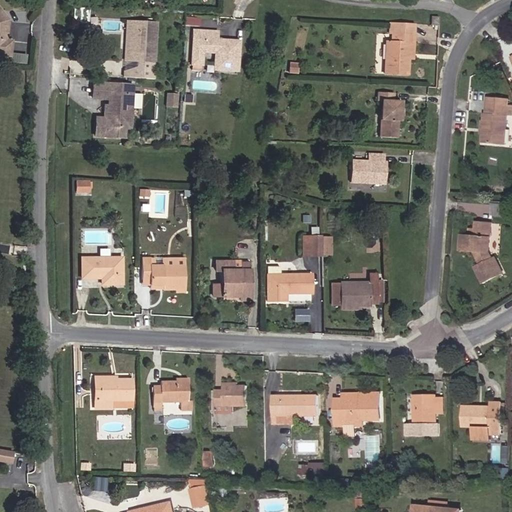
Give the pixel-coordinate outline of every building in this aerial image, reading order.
[(81,8),(73,7),(72,23),(80,23),(81,8)] [(87,24),(88,8),(81,8),(80,23),(87,24)] [(0,9),(0,54),(10,56),(11,41),(6,41),(7,33),(4,33),(4,24),(7,24),(8,20),(0,9)] [(438,26),(439,17),(431,16),(430,25),(438,26)] [(153,63),(155,23),(130,22),(128,62),(153,63)] [(408,58),(409,43),(413,43),(414,24),(392,23),(392,32),(391,41),(386,41),(384,73),(407,74),(408,58)] [(217,32),(193,30),(191,70),(201,71),(203,52),(215,53),(214,70),(237,72),(239,41),(217,40),(217,32)] [(297,73),(298,64),(290,63),(289,72),(297,73)] [(129,129),(131,106),(132,86),(93,83),(92,99),(108,100),(108,106),(104,106),(103,115),(107,115),(107,119),(95,118),(94,137),(123,138),(124,129),(129,129)] [(393,94),(377,93),(377,101),(381,101),(379,137),(396,139),(397,122),(397,116),(400,116),(400,101),(392,101),(393,94)] [(175,107),(176,95),(167,94),(166,107),(175,107)] [(505,145),(508,116),(511,115),(511,105),(509,106),(510,99),(489,97),(487,114),(485,113),(482,143),(505,145)] [(383,184),(384,162),(383,162),(384,155),(367,155),(367,161),(351,161),(349,183),(383,184)] [(492,222),(476,221),(476,229),(470,228),(469,235),(464,235),(462,251),(474,252),(480,264),(475,267),(483,284),(504,274),(496,257),(493,258),(490,251),(492,222)] [(317,237),(310,237),(310,256),(321,256),(321,246),(321,238),(321,237),(317,237)] [(330,238),(321,238),(321,246),(330,246),(330,238)] [(330,246),(321,246),(321,256),(330,256),(330,246)] [(122,285),(121,258),(81,258),(81,279),(101,279),(101,285),(122,285)] [(149,259),(141,259),(141,286),(149,286),(162,286),(162,289),(185,288),(184,259),(162,259),(162,267),(149,267),(149,259)] [(233,262),(215,262),(215,271),(221,271),(222,285),(212,285),(212,297),(239,297),(239,301),(250,301),(249,270),(233,270),(233,262)] [(279,267),(266,267),(266,301),(285,301),(285,294),(311,294),(311,275),(279,275),(279,267)] [(376,274),(368,274),(369,282),(377,282),(376,274)] [(339,283),(331,283),(331,306),(339,306),(339,311),(357,311),(357,310),(357,307),(360,307),(369,307),(369,304),(377,304),(377,303),(377,282),(369,282),(339,282),(339,283)] [(115,377),(93,377),(94,400),(98,400),(98,380),(116,380),(115,377)] [(132,401),(132,378),(116,379),(116,377),(115,377),(116,380),(98,380),(98,400),(94,400),(94,409),(111,409),(111,401),(132,401)] [(188,401),(187,381),(174,382),(159,382),(159,386),(152,387),(152,408),(161,408),(161,403),(180,403),(180,412),(191,412),(191,401),(188,401)] [(248,407),(248,386),(239,386),(223,386),(223,391),(216,391),(216,407),(233,407),(248,407)] [(381,394),(361,394),(361,399),(344,399),(336,399),(336,426),(345,426),(345,437),(356,437),(356,426),(363,426),(363,421),(382,421),(381,394)] [(319,396),(273,396),(273,425),(300,425),(300,416),(319,416),(319,396)] [(437,396),(415,396),(415,424),(406,424),(406,436),(440,436),(440,424),(437,424),(437,414),(437,397),(437,396)] [(491,406),(463,405),(462,427),(474,427),(473,440),(491,441),(491,435),(502,435),(503,414),(503,403),(503,402),(491,402),(491,406)] [(509,464),(510,446),(502,446),(501,463),(509,464)] [(0,461),(11,463),(12,453),(0,450),(0,461)] [(214,467),(214,452),(205,453),(205,467),(214,467)] [(404,457),(395,458),(396,467),(405,466),(404,457)] [(90,471),(90,464),(80,463),(79,471),(90,471)] [(308,477),(309,466),(299,465),(298,476),(308,477)] [(510,468),(497,469),(497,480),(510,479),(510,468)] [(106,493),(107,479),(94,478),(92,491),(106,493)] [(214,504),(210,485),(208,480),(191,480),(197,508),(214,504)] [(367,510),(367,500),(358,500),(358,510),(367,510)]
